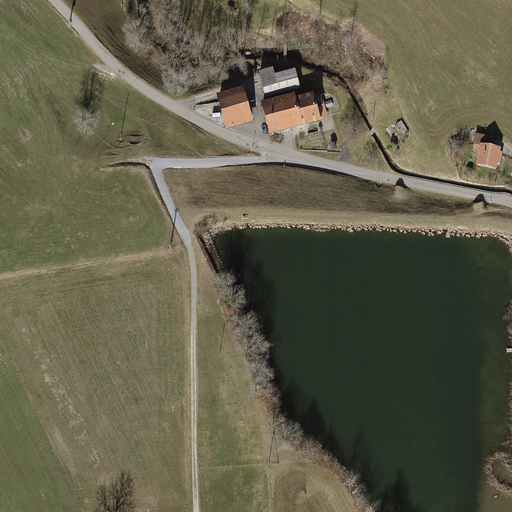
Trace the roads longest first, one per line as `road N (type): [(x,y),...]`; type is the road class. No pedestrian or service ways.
road 1 (unclassified): [(53,0),(123,74),(227,135),(511,202)]
road 2 (track): [(280,152),(160,167),(195,276),(195,511)]
